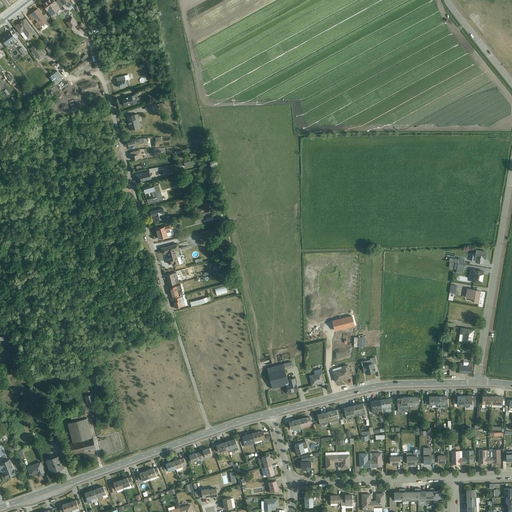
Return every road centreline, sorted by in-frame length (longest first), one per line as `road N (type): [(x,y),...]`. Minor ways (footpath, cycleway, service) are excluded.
road 1 (residential): [(79,0),(209,431)]
road 2 (tertiary): [(0,507),(209,431)]
road 3 (unclassified): [(477,382),(511,171)]
road 4 (tertiary): [(271,412),(375,385),(477,382)]
road 5 (residential): [(291,484),(454,478)]
road 6 (track): [(135,190),(9,201)]
